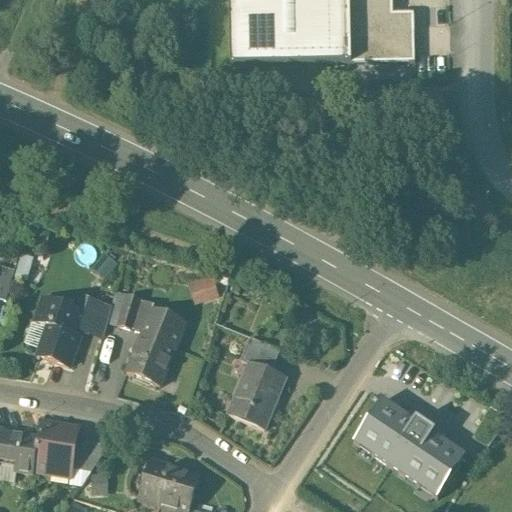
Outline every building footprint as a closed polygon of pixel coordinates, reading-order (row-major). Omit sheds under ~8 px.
[(352,0),(233,0),(235,63),(353,62),(352,0)] [(415,16),(393,16),(392,0),(352,0),(353,62),(393,61),(416,60),(415,16)] [(117,268),(104,257),(96,267),(109,277),(117,268)] [(15,273),(0,269),(0,302),(6,304),(15,273)] [(219,280),(191,284),(194,305),(221,302),(219,280)] [(61,303),(49,299),(45,301),(44,303),(36,325),(49,329),(38,359),(69,370),(75,355),(74,355),(80,339),(78,338),(80,334),(85,318),(83,317),(59,308),(61,303)] [(141,304),(127,300),(118,332),(132,336),(141,304)] [(111,311),(88,303),(83,317),(85,318),(80,334),(102,342),(111,311)] [(185,328),(152,315),(143,337),(176,350),(185,328)] [(176,350),(143,337),(127,378),(160,391),(176,350)] [(280,355),(250,342),(240,365),(249,369),(250,368),(271,376),(280,355)] [(271,376),(250,368),(249,369),(229,419),(264,434),(285,382),(271,376)] [(435,435),(417,424),(416,426),(387,407),(364,443),(376,451),(372,459),(420,491),(425,485),(436,492),(459,456),(432,438),(435,435)] [(78,432),(41,426),(39,442),(34,474),(70,480),(72,472),(76,443),(78,432)] [(3,433),(0,432),(0,467),(16,470),(17,466),(0,463),(0,443),(1,436),(3,436),(3,433)] [(3,436),(1,436),(0,443),(0,463),(17,466),(16,470),(15,474),(33,477),(34,474),(39,442),(3,436)] [(109,448),(76,443),(72,472),(92,475),(109,448)] [(190,511),(200,481),(151,466),(142,499),(164,506),(184,511),(190,511)]
